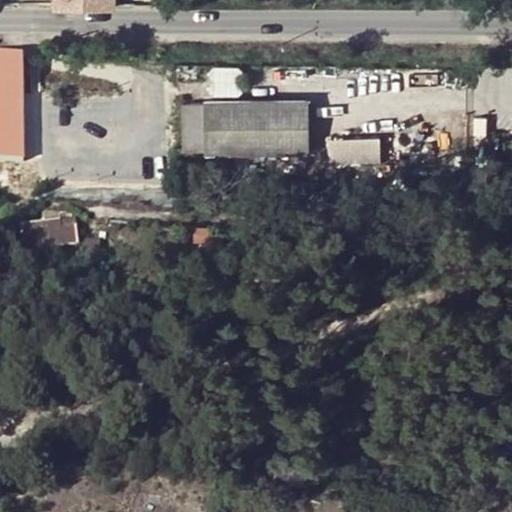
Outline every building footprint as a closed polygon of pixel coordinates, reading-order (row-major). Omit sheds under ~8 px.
[(0,58),(0,161),(23,162),(23,59),(0,58)] [(309,94),(183,96),(184,154),(310,152),(309,94)] [(486,119),(474,118),(473,135),(485,136),(486,119)] [(383,159),(381,134),(330,137),(331,162),(383,159)] [(78,244),(75,228),(61,229),(60,222),(39,224),(42,251),(49,251),(48,247),(78,244)] [(23,252),(42,251),(39,224),(21,225),(23,252)]
